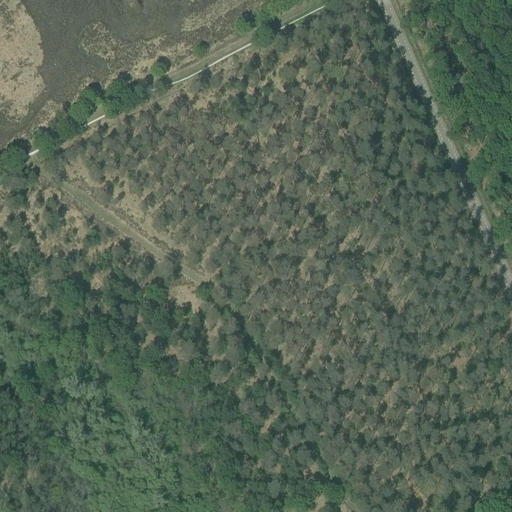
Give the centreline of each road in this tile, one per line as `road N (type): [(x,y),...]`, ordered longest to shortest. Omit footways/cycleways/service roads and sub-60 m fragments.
road 1 (track): [(20,157),(319,0)]
road 2 (tertiary): [(511,290),(382,0)]
